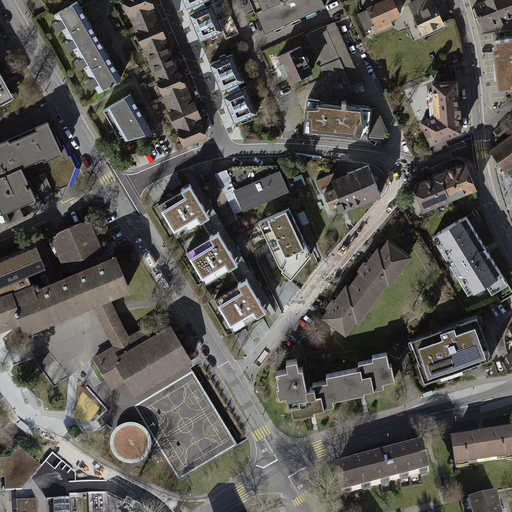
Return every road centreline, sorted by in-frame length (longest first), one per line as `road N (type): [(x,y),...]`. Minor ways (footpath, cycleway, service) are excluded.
road 1 (residential): [(234,385),(394,185),(384,162),(295,148)]
road 2 (secondary): [(511,392),(365,433),(283,469)]
road 3 (tertiary): [(234,385),(116,190)]
road 4 (tertiary): [(116,190),(5,0)]
road 5 (residential): [(165,0),(229,150)]
road 6 (residential): [(295,148),(233,0)]
road 7 (tertiary): [(478,123),(486,185),(511,249)]
road 8 (residential): [(116,190),(0,239)]
road 9 (tertiary): [(456,0),(478,123)]
road 10 (residential): [(59,445),(165,511)]
road 11 (residential): [(116,190),(229,150)]
